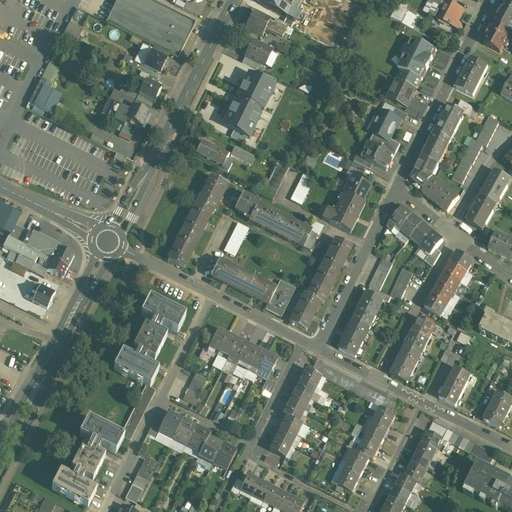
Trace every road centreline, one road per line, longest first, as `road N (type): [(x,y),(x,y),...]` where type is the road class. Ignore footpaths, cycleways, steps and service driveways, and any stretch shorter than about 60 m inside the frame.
road 1 (secondary): [(232,0),(115,227)]
road 2 (residential): [(212,295),(103,511)]
road 3 (secondary): [(0,458),(100,256)]
road 4 (residential): [(397,187),(489,0)]
road 5 (residential): [(314,348),(397,187)]
road 6 (residential): [(314,348),(427,406)]
